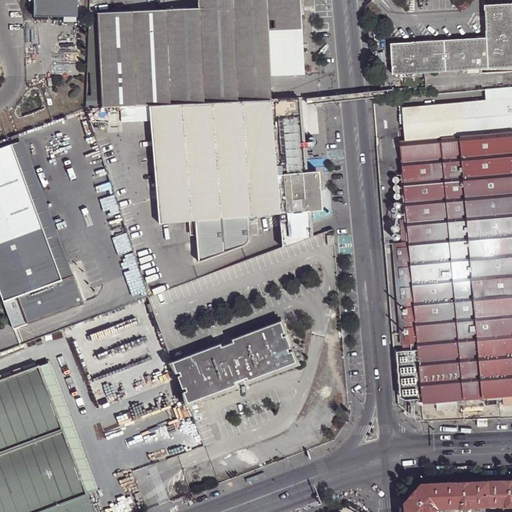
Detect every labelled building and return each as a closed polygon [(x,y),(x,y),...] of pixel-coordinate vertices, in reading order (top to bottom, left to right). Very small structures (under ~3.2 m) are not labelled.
[(32,0),(32,16),(76,17),(76,0),(32,0)] [(304,74),(300,0),(197,0),(198,10),(89,12),(86,107),(150,104),(271,99),(270,76),(304,74)] [(511,2),(484,4),(486,38),(391,45),(393,75),(511,66),(511,2)] [(382,80),(383,93),(391,92),(390,79),(382,80)] [(511,81),(491,83),(493,97),(511,95),(511,81)] [(403,106),(406,139),(511,129),(511,95),(493,97),(403,106)] [(302,172),(299,97),(271,99),(150,104),(155,182),(156,198),(157,221),(187,219),(192,219),(193,236),(195,260),(241,242),(243,241),(245,238),(246,233),(246,216),(276,214),(277,241),(277,249),(305,238),(305,230),(304,214),(318,213),(316,171),(302,172)] [(511,129),(406,139),(401,140),(408,216),(401,216),(403,240),(394,241),(403,340),(419,339),(424,399),(503,392),(511,391),(511,129)] [(21,141),(8,145),(58,278),(70,273),(21,141)] [(8,145),(0,148),(0,295),(12,329),(81,303),(70,273),(58,278),(8,145)] [(394,198),(403,197),(401,165),(391,166),(394,198)] [(156,198),(155,182),(146,183),(151,199),(156,198)] [(166,364),(182,404),(229,386),(228,383),(241,379),(242,382),(290,364),(285,353),(282,354),(281,351),(284,349),(280,337),(276,338),(275,335),(278,334),(274,323),(226,341),(227,344),(215,348),(214,346),(166,364)] [(50,363),(38,367),(85,494),(98,490),(50,363)] [(91,511),(85,494),(38,367),(0,381),(0,511),(91,511)] [(511,391),(503,392),(504,402),(511,401),(511,391)] [(438,399),(438,406),(458,404),(458,397),(438,399)] [(408,503),(408,511),(436,511),(441,507),(464,506),(464,507),(470,507),(472,506),(508,504),(509,506),(511,505),(511,480),(424,484),(408,503)]
